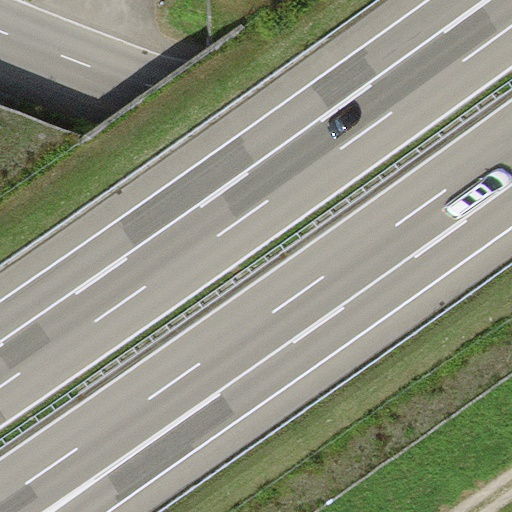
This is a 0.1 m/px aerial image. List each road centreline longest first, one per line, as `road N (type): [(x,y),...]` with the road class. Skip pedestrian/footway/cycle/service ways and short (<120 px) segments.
road 1 (tertiary): [(511,201),(127,87),(0,36)]
road 2 (motorway): [(511,27),(113,313)]
road 3 (motorway): [(230,344),(511,144)]
road 4 (motorway): [(0,503),(230,344)]
road 5 (motorway): [(32,511),(230,344)]
road 6 (motorway): [(113,313),(0,389)]
road 7 (motorway): [(113,313),(0,372)]
